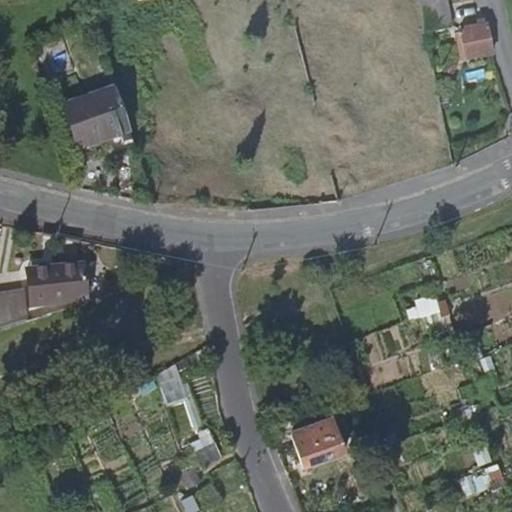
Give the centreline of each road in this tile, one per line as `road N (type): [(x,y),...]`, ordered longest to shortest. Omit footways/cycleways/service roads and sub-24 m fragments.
road 1 (residential): [(210,247),(436,212),(511,172)]
road 2 (residential): [(210,247),(236,424),(274,511)]
road 3 (residential): [(0,192),(210,247)]
